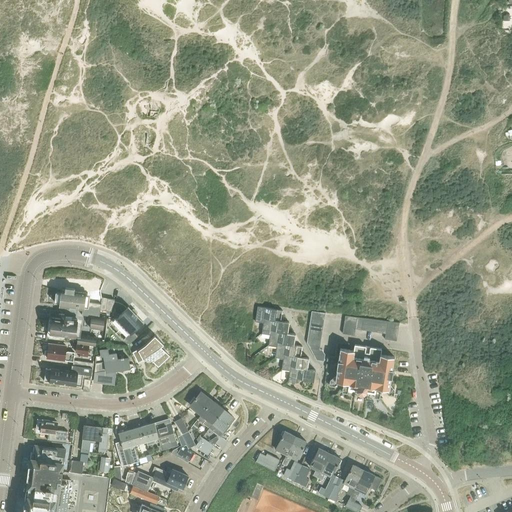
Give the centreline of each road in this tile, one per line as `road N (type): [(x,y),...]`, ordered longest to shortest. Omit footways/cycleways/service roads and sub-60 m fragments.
road 1 (secondary): [(11,396),(29,270),(51,254),(105,262),(204,352)]
road 2 (track): [(409,293),(407,202),(447,83),(456,0)]
road 3 (residential): [(11,396),(136,405),(168,389),(204,352)]
road 4 (secondary): [(423,473),(278,398)]
road 5 (residential): [(197,511),(278,398)]
road 6 (track): [(409,293),(511,218)]
